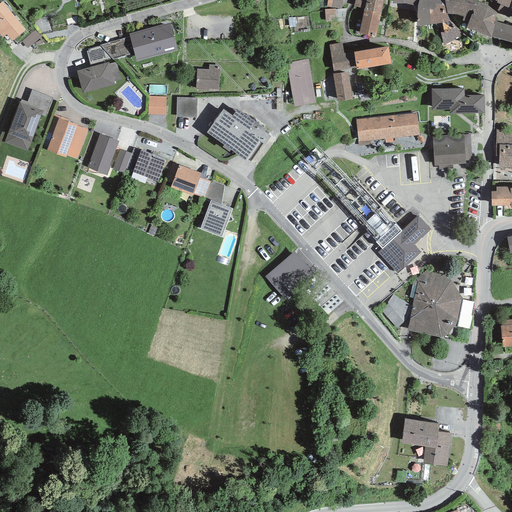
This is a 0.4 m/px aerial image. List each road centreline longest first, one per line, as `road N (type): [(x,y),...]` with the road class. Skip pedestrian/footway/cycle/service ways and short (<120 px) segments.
road 1 (residential): [(475,381),(414,368),(238,179),(169,136),(69,98),(60,65),(81,33),(201,0)]
road 2 (tertiary): [(475,381),(472,449),(456,485),(428,503),(353,511)]
road 3 (residential): [(492,236),(489,72)]
road 4 (tertiary): [(486,249),(475,381)]
